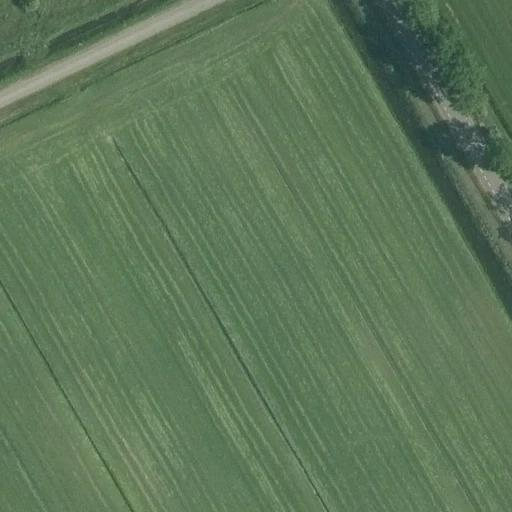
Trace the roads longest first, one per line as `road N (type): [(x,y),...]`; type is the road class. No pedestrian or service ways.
road 1 (tertiary): [(386,0),(511,216)]
road 2 (unclassified): [(0,101),(209,0)]
